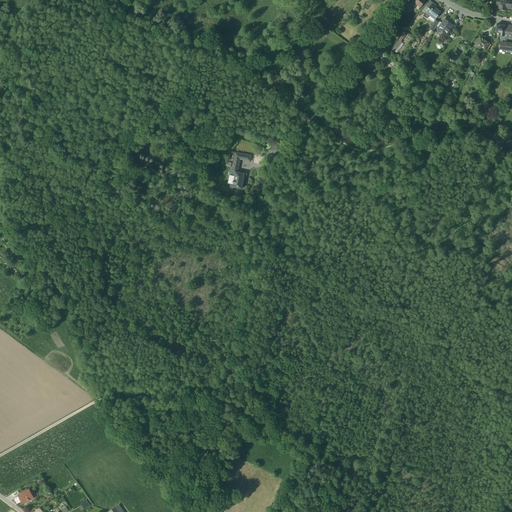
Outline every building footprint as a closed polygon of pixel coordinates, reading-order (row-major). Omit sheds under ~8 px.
[(505,11),(507,11),(507,9),(511,10),(511,9),(511,0),(496,0),(495,6),(498,7),(497,9),(499,9),(505,11)] [(429,9),(426,12),(430,15),(435,18),(440,12),(434,8),(436,6),(433,4),(429,9)] [(428,18),(430,15),(426,12),(429,9),(426,6),(422,12),(425,14),(424,15),(424,16),(427,18),(428,18)] [(453,26),(455,27),(458,20),(455,18),(453,21),(448,18),(446,20),(453,25),(453,26)] [(439,28),(447,34),(453,26),(453,25),(446,20),(445,19),(442,23),(439,27),(439,28)] [(428,28),(433,31),(437,26),(438,24),(434,21),(428,28)] [(501,36),(503,37),(505,25),(496,24),(495,32),(501,33),(501,36)] [(511,25),(505,25),(503,37),(506,37),(511,37),(511,25)] [(400,40),(401,41),(407,34),(411,38),(412,36),(406,32),(400,40)] [(481,47),(485,49),(489,43),(480,38),(480,37),(476,44),(475,46),(480,49),(481,48),(481,47)] [(400,40),(391,51),(394,52),(401,43),(402,42),(401,41),(400,40)] [(401,43),(394,52),(397,53),(404,44),(401,43)] [(500,50),(511,51),(511,44),(504,43),(501,43),(500,50)] [(277,142),(270,150),(277,155),(283,147),(277,142)] [(235,152),(232,169),(233,169),(233,171),(238,172),(240,159),(250,161),(251,156),(235,152)] [(238,172),(233,171),(232,176),(231,183),(229,189),(234,190),(235,187),(242,189),(244,174),(238,172)] [(29,490),(18,496),(23,504),(26,501),(27,502),(29,501),(29,500),(30,498),(33,497),(29,490)] [(85,498),(80,500),(83,509),(89,506),(85,498)]
